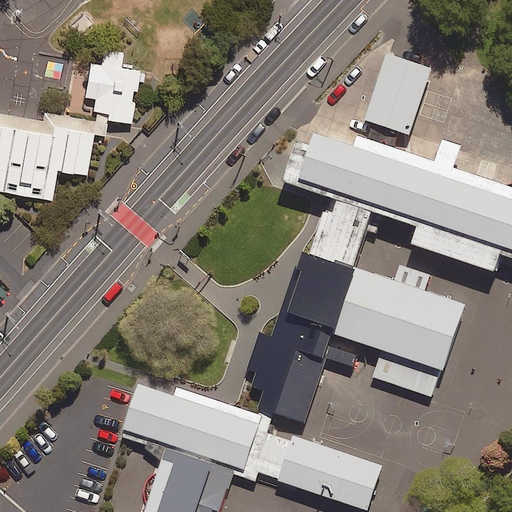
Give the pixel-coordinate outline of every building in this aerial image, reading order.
[(102,64),(91,62),(85,98),(96,100),(94,112),(97,113),(96,121),(109,124),(109,120),(132,124),(141,72),(122,69),(125,52),(104,49),(102,64)] [(398,132),(411,137),(433,68),(387,53),(365,120),(373,123),(367,138),(393,146),(398,132)] [(0,191),(53,200),(58,171),(88,176),(95,135),(106,137),(109,124),(96,121),(45,113),(43,122),(0,114),(0,191)] [(296,143),(281,184),(326,198),(372,213),(416,228),(411,245),(494,274),(500,256),(511,259),(511,186),(393,146),(367,138),(359,137),(355,148),(317,136),(313,148),(296,143)] [(277,417),(306,426),(337,337),(360,270),(372,213),(326,198),(308,254),(301,252),(272,335),(260,332),(247,370),(255,373),(252,387),(264,391),(257,414),(180,390),(177,399),(142,388),(125,439),(149,447),(148,451),(164,464),(147,511),(224,511),(236,476),(259,484),(262,475),(283,482),(281,485),(364,511),(374,511),(388,469),(297,440),(296,444),(270,436),(277,417)] [(360,270),(337,337),(384,353),(375,380),(434,399),(443,373),(449,375),(473,308),(428,293),(433,278),(402,267),(396,282),(360,270)]
